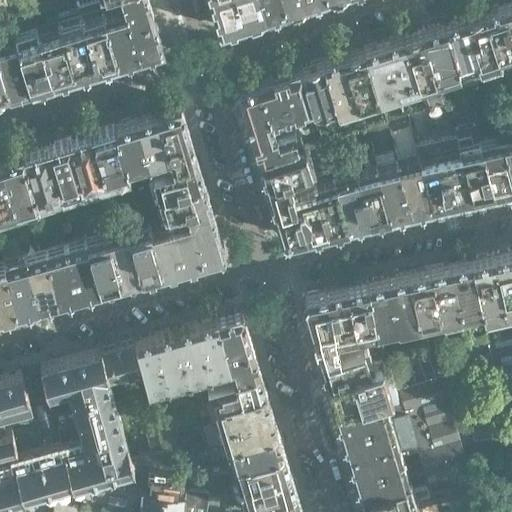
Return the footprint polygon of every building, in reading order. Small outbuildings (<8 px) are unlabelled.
[(20,0),(17,1),(22,15),(67,1),(67,0),(20,0)] [(160,39),(148,0),(99,0),(104,13),(118,57),(157,45),(158,45),(161,39),(160,39)] [(264,12),(260,0),(211,0),(219,26),(222,25),(264,12)] [(285,6),(282,0),(260,0),(264,12),(285,6)] [(511,43),(511,28),(503,0),(483,6),(497,49),(511,43)] [(511,0),(503,0),(511,28),(511,0)] [(498,52),(497,49),(483,6),(463,13),(477,59),(498,52)] [(118,57),(104,13),(93,16),(93,14),(82,18),(97,64),(118,57)] [(477,59),(463,13),(442,19),(457,65),(477,59)] [(97,64),(82,18),(61,24),(76,70),(97,64)] [(457,65),(442,19),(422,26),(436,71),(457,65)] [(76,70),(61,24),(39,31),(54,77),(76,70)] [(445,98),(436,71),(422,26),(401,32),(416,78),(424,105),(445,98)] [(54,77),(39,31),(17,38),(31,84),(54,77)] [(416,78),(401,32),(382,38),(397,84),(416,78)] [(31,84),(17,38),(0,43),(0,61),(9,90),(31,84)] [(397,84),(382,38),(362,44),(376,90),(397,84)] [(376,90),(362,44),(341,51),(356,97),(376,90)] [(356,97),(341,51),(323,56),(337,103),(356,97)] [(337,103),(323,56),(299,64),(312,103),(317,119),(340,113),(337,103)] [(0,93),(9,90),(0,61),(0,93)] [(312,103),(299,64),(278,70),(290,110),(312,103)] [(290,110),(278,70),(257,77),(269,116),(290,110)] [(269,116),(257,77),(236,83),(237,87),(252,135),(273,129),(269,116)] [(195,153),(180,104),(179,101),(156,108),(167,144),(165,145),(170,160),(195,153)] [(167,144),(156,108),(135,114),(145,151),(165,145),(167,144)] [(145,151),(135,114),(113,121),(124,158),(145,151)] [(364,124),(362,116),(342,122),(345,129),(364,124)] [(511,131),(508,132),(510,129),(507,116),(497,119),(502,134),(511,172),(511,131)] [(124,158),(113,121),(90,128),(104,172),(127,165),(124,158)] [(298,144),(291,123),(273,129),(252,135),(258,157),(298,144)] [(104,172),(90,128),(67,135),(81,180),(104,172)] [(511,183),(511,172),(502,134),(481,139),(495,188),(511,183)] [(81,180),(67,135),(44,142),(58,187),(81,180)] [(350,149),(346,136),(337,138),(340,152),(350,149)] [(495,188),(481,139),(459,144),(472,193),(495,188)] [(58,187),(44,142),(22,149),(36,194),(58,187)] [(308,165),(302,143),(298,144),(258,157),(265,178),(288,171),(308,165)] [(472,193),(459,144),(419,153),(432,202),(472,193)] [(36,194),(22,149),(0,155),(13,201),(36,194)] [(201,173),(195,153),(170,160),(150,166),(156,186),(201,173)] [(432,202),(419,153),(396,159),(410,207),(432,202)] [(0,205),(13,201),(0,155),(0,205)] [(410,207),(396,159),(375,164),(375,165),(389,211),(410,207)] [(389,211),(375,165),(356,171),(370,216),(389,211)] [(306,230),(294,190),(288,171),(265,178),(281,231),(287,235),(287,234),(306,230)] [(370,216),(356,171),(334,177),(347,221),(370,216)] [(207,193),(204,183),(201,173),(156,186),(147,188),(154,209),(182,200),(207,193)] [(347,221),(334,177),(314,184),(327,225),(347,221)] [(327,225),(314,184),(294,190),(306,230),(327,225)] [(139,200),(136,192),(119,197),(121,205),(139,200)] [(222,244),(207,193),(182,200),(186,213),(188,213),(201,255),(218,250),(219,250),(222,244)] [(119,277),(106,230),(98,203),(78,209),(85,235),(99,283),(119,277)] [(201,255),(188,213),(186,213),(168,219),(180,261),(201,255)] [(180,261),(168,219),(147,224),(160,266),(180,261)] [(160,266),(147,224),(147,221),(127,227),(140,272),(160,266)] [(140,272),(127,227),(126,224),(106,230),(119,277),(140,272)] [(99,283),(85,235),(65,241),(78,289),(99,283)] [(78,289),(65,241),(44,247),(58,294),(78,289)] [(0,310),(17,305),(4,258),(0,243),(0,310)] [(511,302),(511,245),(493,250),(505,304),(511,302)] [(58,294),(44,247),(24,252),(37,300),(58,294)] [(505,304),(493,250),(470,255),(480,302),(482,302),(484,309),(505,304)] [(37,300),(24,252),(4,258),(17,305),(37,300)] [(480,302),(470,255),(450,259),(460,306),(480,302)] [(460,306),(450,259),(430,264),(440,311),(460,306)] [(440,311),(430,264),(408,268),(419,316),(440,311)] [(419,316),(408,268),(387,273),(398,318),(398,321),(419,316)] [(398,318),(387,273),(369,277),(379,322),(398,318)] [(379,322),(369,277),(324,287),(335,334),(380,324),(379,322)] [(335,334),(324,287),(304,291),(300,298),(301,298),(319,357),(339,350),(335,334)] [(258,365),(242,312),(235,308),(215,313),(229,360),(233,372),(258,365)] [(229,360),(215,313),(195,319),(209,365),(229,360)] [(209,365),(195,319),(174,325),(188,371),(209,365)] [(188,371),(174,325),(154,330),(168,376),(188,371)] [(168,376),(154,330),(134,336),(143,370),(146,382),(168,376)] [(485,342),(483,335),(467,338),(469,346),(485,342)] [(511,378),(511,335),(487,342),(497,383),(511,378)] [(143,370),(134,336),(100,345),(109,376),(119,373),(129,377),(131,373),(143,370)] [(365,342),(339,350),(319,357),(324,375),(371,361),(365,342)] [(72,481),(133,465),(109,376),(100,345),(39,361),(47,388),(67,383),(77,418),(57,424),(60,435),(0,450),(0,442),(15,439),(11,423),(0,426),(0,420),(4,420),(1,410),(30,402),(20,366),(0,372),(0,499),(23,493),(23,492),(71,479),(72,481)] [(429,355),(426,345),(405,350),(407,360),(429,355)] [(332,404),(445,370),(440,352),(429,355),(407,360),(389,364),(387,356),(371,361),(324,375),(324,376),(332,404)] [(460,458),(457,412),(453,400),(467,396),(464,363),(445,370),(332,404),(358,488),(403,474),(460,458)] [(264,383),(258,365),(233,372),(233,375),(207,383),(209,391),(221,387),(224,396),(264,383)] [(264,383),(224,396),(219,398),(224,417),(270,403),(264,383)] [(199,409),(197,404),(195,395),(175,400),(179,415),(199,409)] [(230,436),(276,422),(270,403),(224,417),(205,423),(211,442),(230,436)] [(282,443),(276,422),(230,436),(236,456),(282,443)] [(288,463),(282,443),(236,456),(243,477),(288,463)] [(181,511),(184,496),(179,495),(181,482),(171,481),(171,477),(163,447),(136,454),(142,478),(147,479),(145,491),(141,490),(138,511),(181,511)] [(294,483),(288,463),(243,477),(249,496),(294,483)] [(364,510),(429,490),(427,481),(407,487),(403,474),(358,488),(364,510)] [(196,511),(201,479),(186,477),(184,496),(181,511),(196,511)] [(228,511),(229,502),(224,482),(209,486),(205,511),(228,511)] [(300,503),(294,483),(249,496),(252,506),(262,504),(264,511),(284,506),(284,507),(300,503)] [(414,511),(413,506),(432,500),(429,490),(364,510),(364,511),(414,511)]
